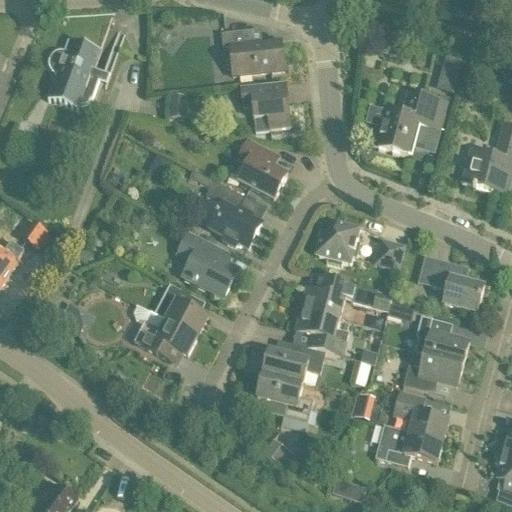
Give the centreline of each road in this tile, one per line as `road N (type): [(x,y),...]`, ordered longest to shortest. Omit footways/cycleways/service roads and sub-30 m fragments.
road 1 (tertiary): [(224,511),(0,351)]
road 2 (residential): [(210,396),(309,198),(341,175)]
road 3 (residential): [(511,268),(360,194),(341,175)]
road 4 (residential): [(464,478),(511,310)]
road 5 (residential): [(341,175),(321,42),(310,20)]
road 6 (residential): [(0,7),(133,0)]
